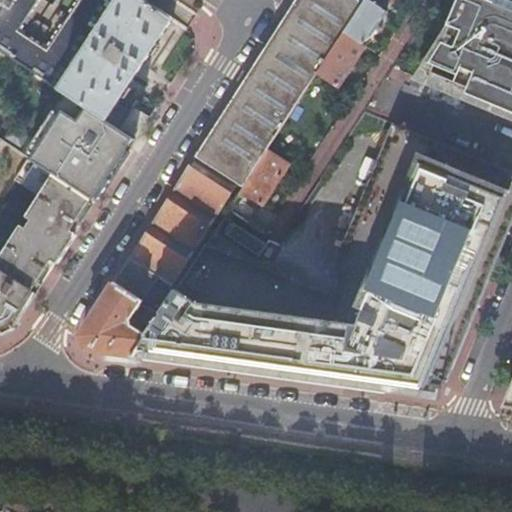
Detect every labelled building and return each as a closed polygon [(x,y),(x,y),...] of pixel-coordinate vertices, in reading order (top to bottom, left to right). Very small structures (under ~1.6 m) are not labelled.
[(0,0),(0,50),(59,90),(118,0),(0,0)] [(143,0),(118,0),(59,90),(66,94),(88,108),(106,120),(140,69),(173,19),(143,0)] [(318,74),(345,32),(334,25),(349,0),(295,0),(276,30),(195,157),(149,229),(129,261),(114,284),(143,303),(158,280),(171,288),(210,228),(216,232),(227,215),(221,211),(239,184),(246,188),(269,151),(318,74)] [(387,11),(370,0),(366,0),(345,32),(365,46),(387,11)] [(511,9),(488,0),(457,0),(448,25),(426,77),(511,112),(511,9)] [(511,0),(488,0),(511,9),(511,0)] [(448,25),(413,79),(511,118),(511,112),(426,77),(448,25)] [(365,46),(345,32),(318,74),(339,87),(366,46),(365,46)] [(106,120),(88,108),(81,122),(64,111),(62,115),(36,157),(33,161),(95,202),(114,172),(136,140),(121,130),(106,120)] [(135,110),(121,130),(136,140),(149,119),(135,110)] [(36,157),(62,115),(55,111),(29,153),(36,157)] [(511,173),(508,170),(393,124),(329,278),(339,282),(333,296),(208,245),(161,315),(153,327),(148,336),(134,357),(250,373),(249,374),(421,397),(427,398),(428,388),(432,378),(434,373),(437,374),(435,377),(447,382),(511,224),(511,173)] [(0,168),(16,179),(29,159),(4,142),(0,147),(0,168)] [(291,165),(269,151),(246,188),(242,193),(263,207),(291,165)] [(33,161),(29,159),(16,179),(42,196),(0,260),(0,269),(37,292),(67,246),(95,202),(33,161)] [(241,202),(235,212),(250,222),(257,212),(241,202)] [(0,332),(16,325),(37,292),(0,269),(0,332)] [(143,303),(114,284),(80,337),(86,350),(107,353),(134,357),(148,336),(135,328),(132,320),(143,303)] [(153,327),(161,315),(152,309),(144,321),(153,327)]
